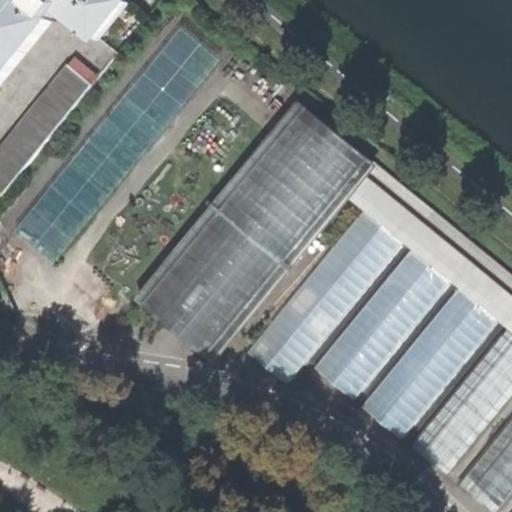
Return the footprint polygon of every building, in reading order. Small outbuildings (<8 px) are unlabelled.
[(0,201),(26,171),(117,56),(97,39),(124,5),(117,0),(4,0),(0,5),(0,201)] [(511,391),(511,279),(368,161),(307,111),(144,310),(205,361),(340,195),(360,211),(400,243),(408,250),(448,282),(457,289),(495,320),(506,329),(408,448),(443,476),(511,391)] [(284,386),(400,243),(360,211),(245,355),(284,386)] [(351,402),(448,282),(408,250),(311,369),(351,402)] [(398,440),(495,320),(457,289),(360,408),(398,440)] [(511,511),(511,418),(455,486),(486,511),(494,511),(511,490),(511,511)]
